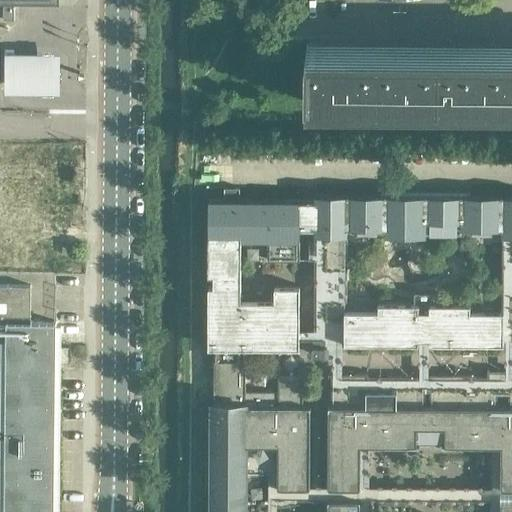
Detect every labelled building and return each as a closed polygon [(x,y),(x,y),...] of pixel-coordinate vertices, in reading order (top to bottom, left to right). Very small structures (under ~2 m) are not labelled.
[(14,5),(3,5),(3,19),(14,19),(14,5)] [(63,50),(6,50),(7,90),(63,90),(63,50)] [(511,51),(305,50),(305,100),(511,101),(511,51)] [(1,172),(1,207),(29,207),(29,172),(1,172)] [(29,172),(29,207),(57,208),(58,172),(29,172)] [(214,353),(214,401),(213,401),(212,511),(511,511),(511,194),(315,193),(313,343),(419,343),(419,338),(419,302),(378,302),(378,310),(346,310),(347,226),(386,226),(385,234),(464,234),(464,226),(503,226),(502,310),(470,310),(470,302),(430,302),(430,338),(429,338),(428,343),(450,344),(450,373),(445,373),(445,372),(431,371),(431,373),(429,373),(429,404),(425,404),(425,376),(368,375),(368,373),(328,372),(328,485),(360,486),(360,443),(419,443),(419,442),(417,442),(417,425),(445,425),(445,442),(442,442),(442,443),(501,444),(500,511),(360,511),(360,498),(328,498),(327,511),(244,511),(245,469),(278,469),(277,485),(309,486),(310,404),(303,403),(303,375),(278,375),(278,389),(246,388),(246,353),(214,353)] [(208,284),(208,343),(298,344),(299,285),(274,285),(274,299),(240,299),(241,238),(267,238),(267,259),(300,259),(300,196),(209,198),(208,273),(216,273),(216,284),(208,284)] [(1,207),(0,243),(29,243),(29,207),(1,207)] [(29,207),(29,243),(57,243),(57,208),(29,207)] [(0,511),(53,511),(55,321),(22,321),(22,285),(0,284),(0,511)]
